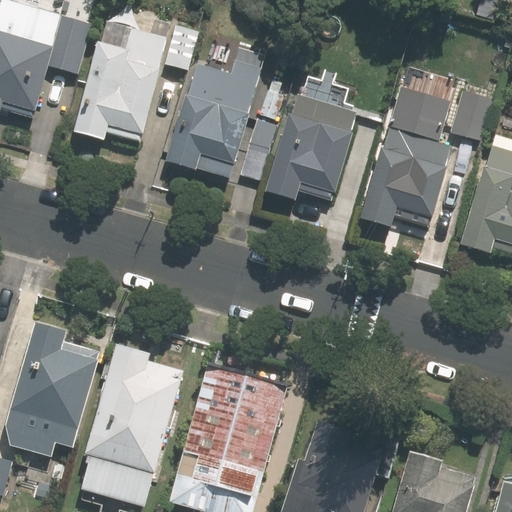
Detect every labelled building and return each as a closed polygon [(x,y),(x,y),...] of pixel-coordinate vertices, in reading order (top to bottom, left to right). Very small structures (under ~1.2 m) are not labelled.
[(0,110),(30,118),(32,110),(36,111),(48,67),(76,75),(90,25),(58,16),(58,14),(7,0),(2,0),(0,8),(0,110)] [(101,40),(76,129),(108,138),(110,130),(139,138),(141,131),(143,131),(161,68),(157,67),(166,37),(109,21),(103,40),(101,40)] [(198,32),(173,25),(163,62),(188,69),(198,32)] [(197,62),(169,159),(230,177),(235,161),(236,162),(264,67),(235,59),(231,72),(197,62)] [(392,126),(365,217),(395,226),(397,218),(429,227),(432,216),(435,217),(457,143),(441,138),(452,100),(407,86),(395,127),(392,126)] [(451,139),(482,148),(496,98),(466,90),(451,139)] [(357,132),(362,115),(338,108),(333,124),(295,113),(273,190),(304,199),(307,191),(337,199),(339,191),(343,192),(360,132),(357,132)] [(270,149),(249,143),(240,172),(262,178),(270,149)] [(511,155),(491,150),(461,250),(491,259),(493,252),(511,258),(511,155)] [(76,450),(103,355),(65,344),(68,334),(38,326),(9,431),(14,447),(53,458),(57,445),(76,450)] [(157,354),(123,344),(80,488),(150,509),(188,380),(187,380),(190,370),(155,360),(157,354)] [(258,511),(293,391),(213,369),(190,450),(192,450),(177,503),(208,511),(258,511)] [(365,511),(377,473),(389,476),(403,427),(379,420),(373,442),(351,436),(353,429),(320,420),(294,511),(365,511)] [(470,511),(477,487),(474,487),(477,478),(444,469),(445,463),(414,454),(397,511),(470,511)] [(16,462),(0,457),(0,493),(7,496),(16,462)] [(511,511),(511,482),(503,511),(511,511)]
